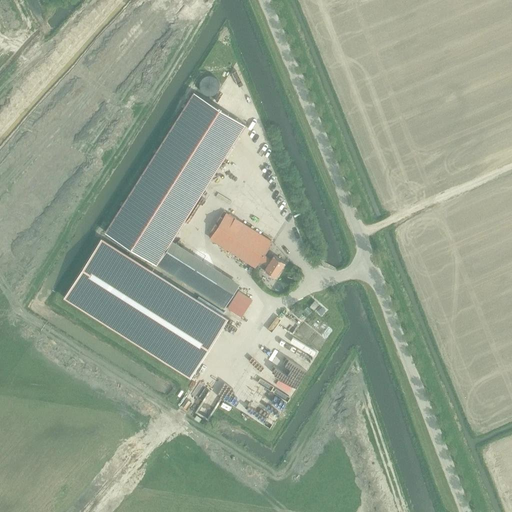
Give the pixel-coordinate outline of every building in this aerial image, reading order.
[(156,265),(245,126),(193,93),(105,232),(156,265)] [(226,213),(210,238),(256,268),(257,265),(265,270),(276,277),(285,263),(274,255),(271,260),(263,255),(272,242),(243,223),(235,218),(226,213)] [(101,238),(64,297),(191,378),(228,319),(101,238)] [(171,243),(157,265),(225,308),(239,286),(171,243)] [(310,307),(314,310),(319,305),(315,301),(310,307)]
